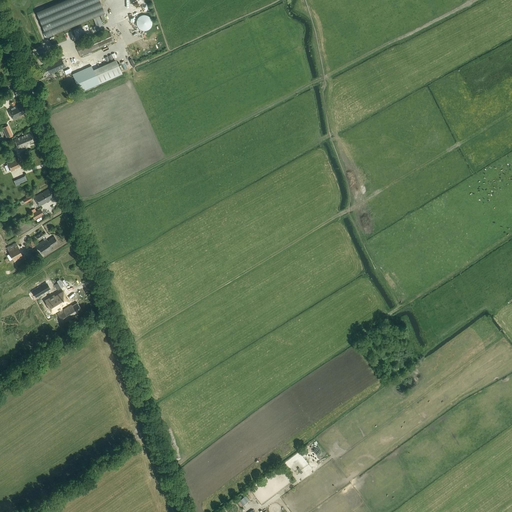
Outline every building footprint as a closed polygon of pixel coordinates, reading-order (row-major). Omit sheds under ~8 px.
[(97,0),(62,0),(37,11),(48,36),(103,13),(97,0)] [(151,29),(151,15),(138,15),(138,29),(151,29)] [(109,33),(76,47),(80,57),(113,42),(109,33)] [(61,58),(54,61),(58,71),(65,68),(61,58)] [(115,59),(92,70),(96,77),(98,82),(121,72),(115,59)] [(58,71),(54,61),(40,67),(44,75),(49,73),(50,75),(58,71)] [(22,104),(8,110),(13,120),(25,114),(24,112),(26,111),(22,104)] [(18,150),(21,149),(28,146),(27,144),(34,141),(30,133),(26,135),(26,136),(14,141),(18,150)] [(8,165),(5,166),(7,172),(10,170),(11,172),(22,166),(18,158),(7,163),(8,165)] [(54,196),(50,189),(34,197),(39,207),(51,200),(50,198),(54,196)] [(41,209),(32,214),(35,220),(44,214),(41,209)] [(42,238),(45,241),(35,247),(42,257),(53,250),(52,248),(58,243),(54,236),(47,241),(42,233),(37,237),(39,240),(42,238)] [(36,246),(32,239),(27,242),(31,249),(36,246)] [(24,257),(16,242),(7,247),(15,262),(24,257)] [(60,278),(57,280),(58,282),(55,284),(58,289),(64,286),(60,278)] [(42,286),(35,290),(38,296),(45,291),(42,286)] [(54,295),(45,300),(52,312),(57,309),(57,310),(62,307),(61,305),(64,303),(65,304),(70,301),(67,297),(67,298),(65,295),(66,295),(63,291),(59,294),(59,295),(55,297),(54,295)] [(73,305),(72,303),(57,312),(64,323),(83,310),(78,302),(73,305)] [(243,504),(250,500),(247,495),(240,499),(243,504)]
